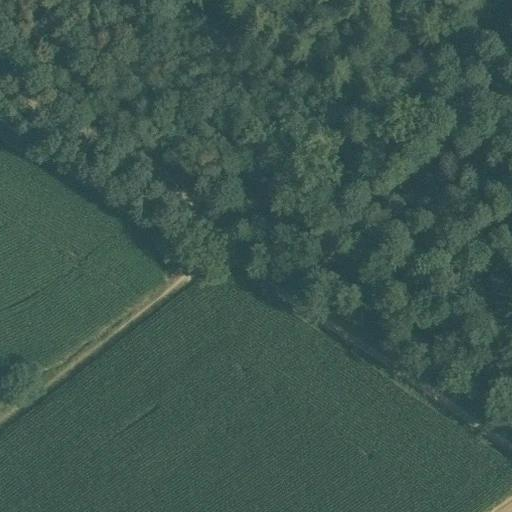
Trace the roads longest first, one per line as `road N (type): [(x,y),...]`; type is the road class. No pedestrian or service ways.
road 1 (track): [(223,252),(245,204),(316,140),(511,8)]
road 2 (track): [(223,252),(511,430)]
road 3 (track): [(223,252),(0,419)]
road 4 (track): [(0,88),(235,221)]
